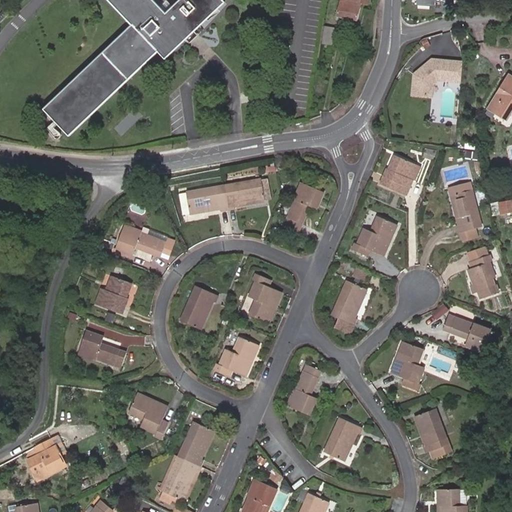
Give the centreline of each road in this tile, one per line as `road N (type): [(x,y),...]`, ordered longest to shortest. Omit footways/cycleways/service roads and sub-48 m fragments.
road 1 (residential): [(253,414),(185,381),(170,360),(159,322),(171,278),(207,249),(231,245),(317,272)]
road 2 (residential): [(108,169),(102,197),(54,286),(41,413),(0,451)]
road 3 (residential): [(406,511),(411,488),(399,442),(346,366)]
road 4 (tertiary): [(108,169),(234,150)]
road 5 (residential): [(511,16),(390,34)]
